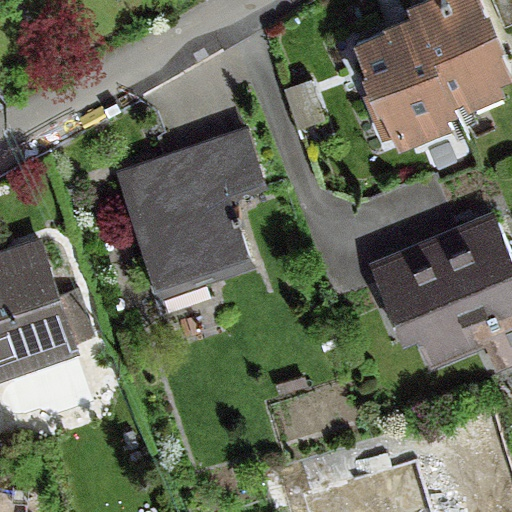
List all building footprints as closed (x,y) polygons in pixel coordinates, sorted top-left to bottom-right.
[(427,0),(409,8),(413,17),(445,93),(446,93),(506,67),(477,0),(427,0)] [(511,0),(488,0),(500,27),(511,21),(511,0)] [(371,89),(363,92),(382,136),(405,127),(403,122),(450,102),(446,93),(445,93),(413,17),(351,43),(371,89)] [(161,160),(117,175),(153,280),(146,282),(157,313),(204,296),(199,281),(248,264),(226,199),(260,187),(240,129),(203,142),(207,152),(164,167),(161,160)] [(420,244),(367,266),(394,329),(405,324),(408,331),(421,331),(432,356),(476,338),(482,340),(492,363),(511,354),(511,265),(493,221),(456,237),(459,243),(448,248),(439,244),(423,251),(420,244)] [(0,363),(89,332),(73,288),(55,295),(36,241),(0,254),(0,363)] [(367,471),(294,493),(299,511),(429,511),(413,457),(387,465),(383,452),(363,458),(367,471)]
